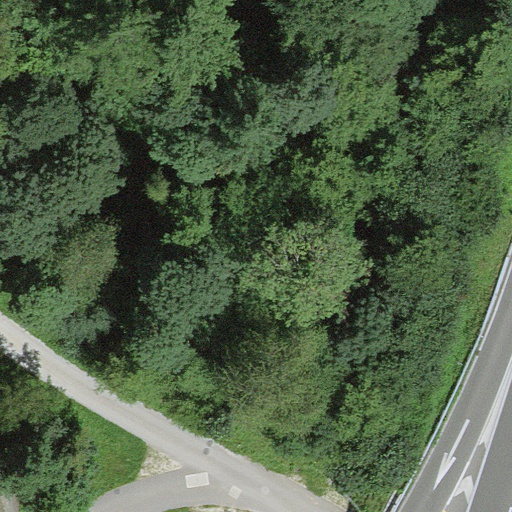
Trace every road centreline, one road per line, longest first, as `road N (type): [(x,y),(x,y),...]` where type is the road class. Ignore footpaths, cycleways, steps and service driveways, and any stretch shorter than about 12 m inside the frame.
road 1 (track): [(235,473),(0,332)]
road 2 (motorway): [(511,323),(420,511)]
road 3 (track): [(235,473),(116,511)]
